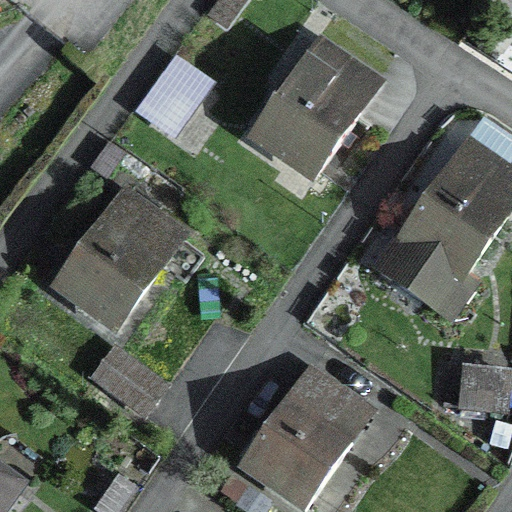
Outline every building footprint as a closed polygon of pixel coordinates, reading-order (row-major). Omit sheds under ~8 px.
[(217,0),(208,14),(228,29),(248,0),(217,0)] [(314,181),(379,87),(319,45),(254,139),(314,181)] [(218,83),(178,54),(137,110),(177,139),(218,83)] [(475,289),(463,281),(507,217),(511,210),(511,176),(468,146),(379,274),(451,324),(475,289)] [(116,332),(183,240),(124,196),(56,289),(116,332)] [(115,352),(95,378),(145,416),(165,390),(115,352)] [(304,510),(370,416),(309,374),(244,469),(304,510)] [(509,379),(463,375),(460,410),(505,415),(509,379)] [(0,511),(13,495),(14,494),(15,492),(15,490),(15,488),(15,487),(15,485),(14,483),(13,482),(11,481),(0,472),(0,511)]
